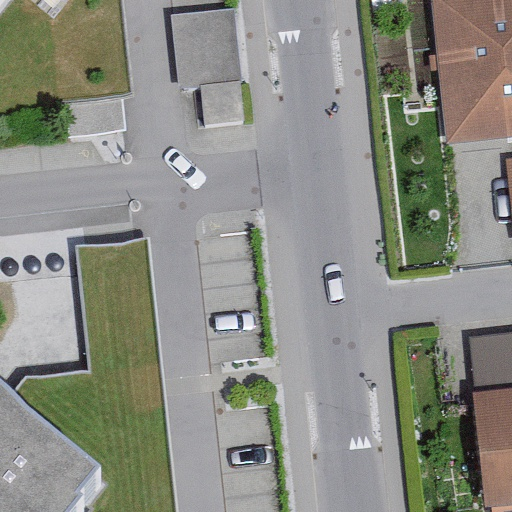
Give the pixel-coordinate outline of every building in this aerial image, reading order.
[(0,0),(0,13),(11,0),(0,0)] [(511,0),(489,0),(434,5),(448,153),(511,146),(511,0)] [(241,129),(231,19),(175,24),(182,97),(204,95),(207,133),(241,129)] [(511,511),(511,348),(476,351),(491,511),(511,511)] [(0,511),(75,511),(110,470),(0,380),(0,511)]
